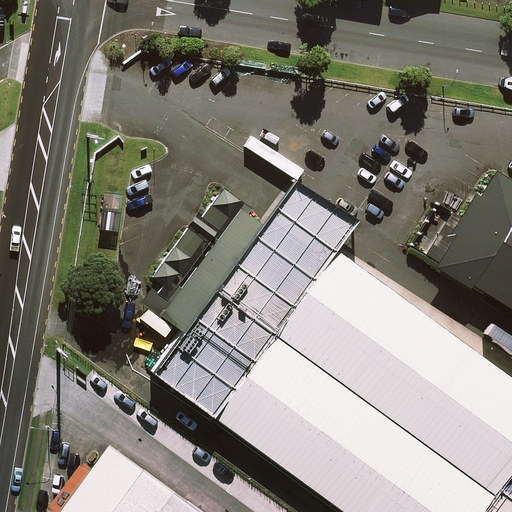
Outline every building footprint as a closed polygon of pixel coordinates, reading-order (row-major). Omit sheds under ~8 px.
[(295,186),(274,214),(325,252),(346,224),(295,186)] [(266,330),(325,252),(274,214),(153,373),(204,412),(266,330)] [(266,330),(490,498),(511,469),(511,393),(325,252),(266,330)] [(336,511),(479,511),(490,498),(266,330),(204,412),(336,511)] [(76,511),(135,511),(159,480),(120,452),(76,511)] [(511,511),(511,469),(478,511),(511,511)] [(203,511),(159,480),(135,511),(203,511)]
